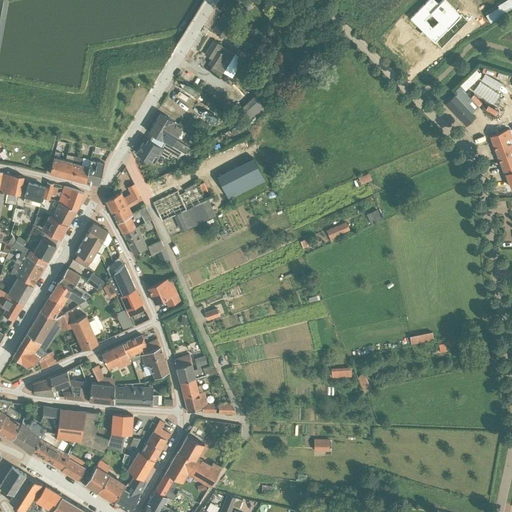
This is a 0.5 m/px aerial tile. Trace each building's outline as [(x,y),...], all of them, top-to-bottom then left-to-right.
[(436,0),(427,0),(411,17),(435,41),(456,20),(436,0)] [(503,12),(503,11),(511,5),(511,3),(509,0),(503,0),(498,3),(499,5),(490,11),(494,18),(503,12)] [(221,34),(229,22),(223,19),(216,31),(221,34)] [(235,53),(222,45),(213,40),(205,54),(211,58),(208,63),(213,66),(210,71),(220,77),(235,53)] [(481,76),(496,95),(506,88),(491,68),(481,76)] [(466,125),(473,118),(476,115),(455,94),(445,103),(466,125)] [(149,131),(158,137),(165,141),(184,152),(188,146),(176,139),(183,127),(181,126),(176,122),(160,113),(149,131)] [(243,125),(231,131),(233,135),(245,129),(243,125)] [(511,187),(511,186),(511,136),(509,129),(491,135),(505,174),(506,173),(511,187)] [(161,147),(156,144),(148,139),(146,143),(143,141),(136,152),(154,163),(161,153),(167,157),(170,153),(176,157),(185,153),(184,152),(165,141),(161,147)] [(53,161),(50,172),(62,175),(67,154),(66,159),(59,157),(60,152),(55,151),(53,161)] [(73,179),(79,157),(67,154),(62,175),(73,179)] [(86,182),(90,160),(79,157),(73,179),(86,182)] [(253,157),(217,175),(229,198),(265,180),(253,157)] [(105,163),(95,161),(90,160),(86,182),(99,185),(105,163)] [(21,194),(24,176),(0,171),(0,190),(5,191),(21,194)] [(42,198),(45,186),(28,182),(23,201),(31,203),(32,199),(41,201),(42,198)] [(50,200),(54,184),(46,182),(45,186),(42,198),(50,200)] [(111,210),(140,195),(135,183),(128,187),(131,193),(124,196),(122,192),(106,199),(111,210)] [(171,216),(174,215),(182,231),(214,215),(207,200),(206,200),(199,184),(179,194),(177,190),(153,202),(162,221),(171,216)] [(73,188),(63,186),(61,195),(58,202),(76,210),(84,192),(73,188)] [(6,202),(15,204),(17,196),(7,194),(6,202)] [(129,206),(142,199),(140,195),(111,210),(118,222),(133,214),(135,218),(142,214),(142,215),(148,212),(145,205),(132,212),(129,206)] [(50,214),(49,214),(67,224),(68,224),(76,210),(58,202),(53,200),(52,204),(56,206),(53,216),(51,215),(50,214)] [(12,220),(15,220),(19,222),(21,222),(24,209),(15,207),(12,220)] [(378,209),(366,214),(371,225),(382,219),(378,209)] [(146,222),(152,219),(148,212),(142,215),(146,222)] [(67,224),(49,214),(42,228),(51,233),(60,238),(67,225),(67,224)] [(135,218),(133,214),(118,222),(124,234),(136,227),(131,216),(133,215),(135,218)] [(108,231),(108,230),(93,222),(87,232),(103,240),(108,231)] [(346,222),(327,230),(331,242),(340,238),(339,237),(340,236),(339,234),(349,230),(346,222)] [(42,237),(45,232),(33,225),(31,231),(42,237)] [(148,248),(143,237),(137,226),(136,227),(124,234),(134,255),(148,248)] [(97,250),(103,240),(87,232),(82,242),(97,250)] [(56,245),(47,240),(42,237),(35,248),(33,251),(30,249),(16,241),(15,240),(13,245),(27,254),(26,255),(44,265),(56,245)] [(157,252),(164,248),(161,240),(148,246),(151,254),(157,252)] [(3,252),(8,252),(13,245),(8,243),(5,242),(3,252)] [(87,267),(97,250),(82,242),(76,252),(80,254),(76,260),(87,267)] [(158,255),(162,263),(169,260),(164,248),(157,252),(158,255)] [(44,265),(26,255),(23,261),(17,258),(15,262),(39,275),(44,265)] [(109,274),(114,270),(123,261),(119,257),(106,268),(109,274)] [(33,285),(39,275),(15,262),(13,265),(19,269),(15,275),(17,277),(33,285)] [(122,294),(135,287),(125,263),(116,272),(114,270),(109,274),(111,277),(108,279),(112,285),(118,296),(120,295),(122,294)] [(80,275),(76,273),(67,268),(58,283),(86,299),(91,295),(84,291),(84,290),(75,284),(80,275)] [(92,273),(86,281),(98,289),(105,282),(92,273)] [(24,302),(33,285),(17,277),(8,293),(24,302)] [(156,303),(165,299),(169,306),(180,301),(170,278),(149,287),(156,303)] [(86,299),(58,283),(45,303),(59,311),(68,297),(80,303),(86,299)] [(146,310),(142,303),(135,287),(122,294),(120,295),(126,309),(127,308),(127,309),(134,326),(135,325),(134,323),(136,323),(134,319),(132,320),(131,317),(146,310)] [(24,302),(8,293),(5,292),(2,296),(0,300),(0,305),(5,309),(2,313),(14,319),(24,302)] [(54,318),(59,311),(45,303),(39,312),(52,321),(57,318),(54,318)] [(134,326),(127,309),(127,308),(126,309),(116,313),(124,330),(134,326)] [(208,319),(220,315),(217,308),(205,313),(208,319)] [(98,342),(94,333),(100,330),(95,319),(90,321),(87,314),(77,319),(72,309),(65,313),(69,323),(71,326),(72,326),(83,349),(98,342)] [(57,318),(52,321),(39,312),(13,355),(28,366),(39,359),(44,368),(58,361),(53,350),(50,352),(49,350),(46,351),(46,350),(60,328),(61,330),(62,330),(71,326),(69,323),(65,313),(57,318)] [(431,332),(408,334),(409,342),(432,340),(431,332)] [(160,346),(158,339),(146,344),(142,334),(123,343),(129,358),(135,356),(134,354),(139,352),(140,355),(141,354),(160,346)] [(131,362),(129,358),(123,343),(102,353),(109,368),(116,364),(117,368),(131,362)] [(169,372),(169,371),(160,346),(141,354),(145,366),(149,364),(154,377),(169,372)] [(214,364),(209,365),(205,350),(203,351),(204,356),(195,358),(198,368),(194,369),(192,362),(190,355),(175,359),(180,381),(196,378),(206,374),(203,368),(215,365),(214,364)] [(101,383),(114,385),(114,377),(104,377),(98,365),(92,368),(98,383),(101,383)] [(218,371),(215,365),(203,368),(206,374),(218,371)] [(329,368),(330,377),(350,376),(350,367),(329,368)] [(86,381),(70,379),(67,370),(50,377),(54,395),(54,389),(61,387),(64,397),(75,398),(84,399),(85,395),(86,381)] [(371,388),(364,373),(359,375),(360,377),(358,378),(364,391),(371,388)] [(34,393),(54,395),(50,377),(33,383),(34,393)] [(184,397),(205,392),(205,391),(203,391),(202,384),(198,385),(196,378),(180,381),(184,397)] [(101,383),(98,383),(92,382),(90,397),(85,396),(85,395),(84,399),(114,403),(115,385),(114,385),(101,383)] [(114,403),(158,405),(159,395),(153,395),(153,387),(124,385),(124,386),(115,385),(114,403)] [(216,412),(216,403),(208,403),(205,392),(184,397),(188,412),(202,408),(202,412),(216,412)] [(9,407),(12,402),(12,401),(0,399),(0,424),(9,407)] [(236,413),(232,403),(219,403),(219,412),(236,413)] [(58,417),(59,408),(43,406),(40,421),(34,417),(33,419),(33,420),(30,425),(29,424),(18,443),(24,447),(31,451),(43,431),(40,429),(40,428),(56,431),(58,417)] [(0,431),(9,438),(22,414),(9,407),(0,424),(0,431)] [(66,439),(70,410),(60,409),(59,408),(58,417),(56,431),(56,435),(61,437),(62,437),(62,438),(66,439)] [(97,434),(99,412),(70,410),(66,439),(78,441),(77,443),(101,452),(109,439),(97,434)] [(18,443),(29,424),(22,420),(25,415),(22,414),(9,438),(18,443)] [(140,435),(142,416),(122,414),(120,434),(112,433),(109,439),(101,452),(105,453),(108,444),(122,450),(124,443),(125,434),(140,435)] [(170,433),(162,428),(165,423),(159,420),(142,451),(155,459),(170,433)] [(211,420),(210,428),(240,432),(241,424),(211,420)] [(56,435),(56,431),(40,428),(40,429),(43,431),(31,451),(60,467),(68,453),(57,446),(62,438),(62,437),(61,437),(56,435)] [(205,443),(188,434),(185,433),(164,472),(174,477),(180,480),(183,482),(189,473),(211,486),(222,467),(213,462),(212,464),(198,456),(205,443)] [(133,438),(130,445),(136,448),(140,439),(133,438)] [(314,439),(315,450),(330,449),(329,438),(314,439)] [(142,451),(139,450),(129,469),(135,472),(144,478),(155,459),(142,451)] [(84,481),(90,470),(85,467),(88,463),(71,452),(70,454),(68,453),(60,467),(78,478),(84,481)] [(113,500),(125,483),(107,471),(111,466),(101,459),(96,466),(104,471),(94,488),(113,500)] [(24,511),(43,484),(12,465),(0,484),(0,485),(13,494),(10,500),(24,511)] [(84,481),(94,488),(104,471),(96,466),(92,472),(90,470),(84,481)] [(144,478),(135,472),(129,469),(128,470),(134,473),(129,482),(128,481),(126,484),(125,483),(113,500),(130,510),(145,485),(146,479),(144,478)] [(155,489),(173,499),(176,494),(167,489),(174,477),(164,472),(162,478),(157,486),(155,489)] [(49,511),(50,511),(62,495),(43,484),(24,511),(23,511),(49,511)] [(270,484),(270,485),(262,484),(262,491),(274,492),(274,486),(274,484),(270,484)] [(176,511),(168,507),(173,499),(155,489),(142,511),(176,511)] [(330,490),(324,498),(329,503),(336,495),(330,490)] [(243,500),(237,497),(228,493),(220,511),(221,511),(230,511),(234,505),(239,508),(243,500)] [(80,511),(83,508),(62,495),(50,511),(49,511),(80,511)]
